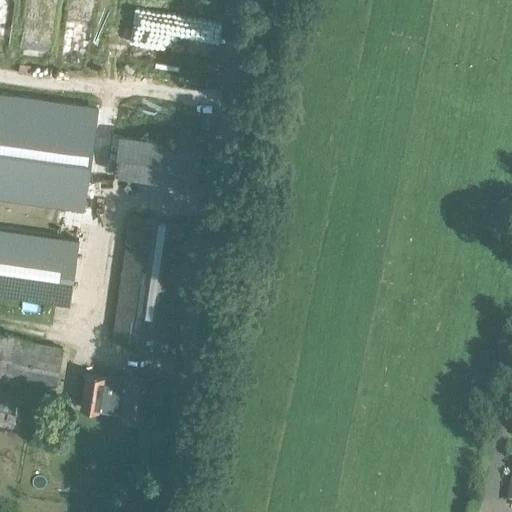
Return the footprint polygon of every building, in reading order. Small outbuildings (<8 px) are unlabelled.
[(176,82),(128,80),(127,102),(188,105),(189,89),(175,88),(176,82)] [(0,93),(0,194),(84,207),(98,108),(0,93)] [(107,171),(183,180),(188,141),(111,131),(107,171)] [(194,223),(130,214),(112,339),(177,348),(194,223)] [(0,293),(70,304),(79,239),(0,227),(0,293)] [(0,376),(56,387),(64,345),(0,333),(0,376)] [(111,411),(152,417),(158,377),(123,372),(122,379),(120,390),(117,390),(116,396),(113,395),(111,411)] [(86,374),(81,406),(111,411),(113,395),(116,396),(117,390),(120,390),(122,379),(86,374)] [(0,392),(0,425),(13,428),(19,396),(0,392)] [(177,402),(163,483),(185,486),(199,406),(177,402)]
